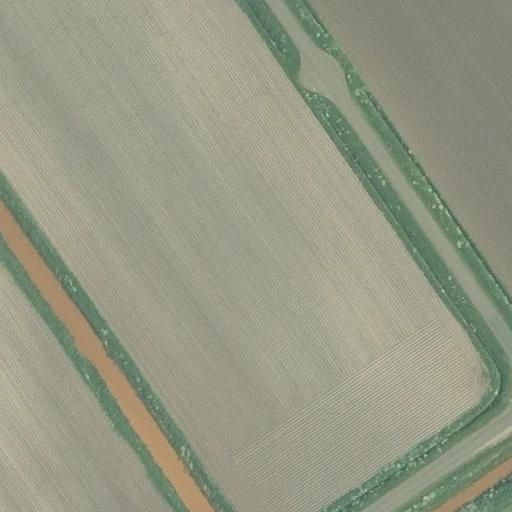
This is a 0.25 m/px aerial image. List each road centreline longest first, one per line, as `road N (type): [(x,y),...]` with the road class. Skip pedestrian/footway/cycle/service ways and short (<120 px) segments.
road 1 (unclassified): [(511,351),(269,0)]
road 2 (unclassified): [(376,511),(511,416)]
